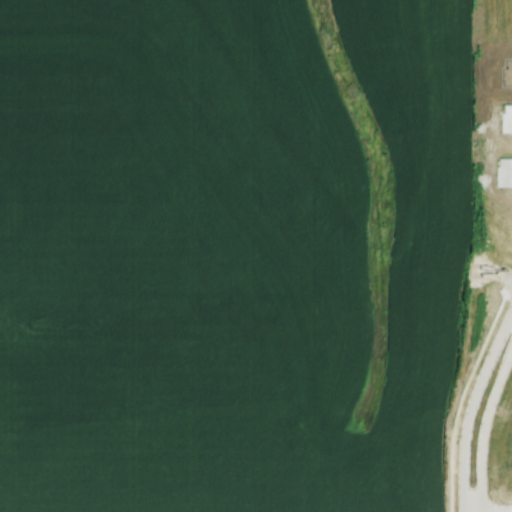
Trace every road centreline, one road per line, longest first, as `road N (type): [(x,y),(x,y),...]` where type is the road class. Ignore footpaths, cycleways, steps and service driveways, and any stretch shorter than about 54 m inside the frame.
road 1 (residential): [(511,317),(467,421),(464,511)]
road 2 (residential): [(484,511),(487,426),(511,338)]
